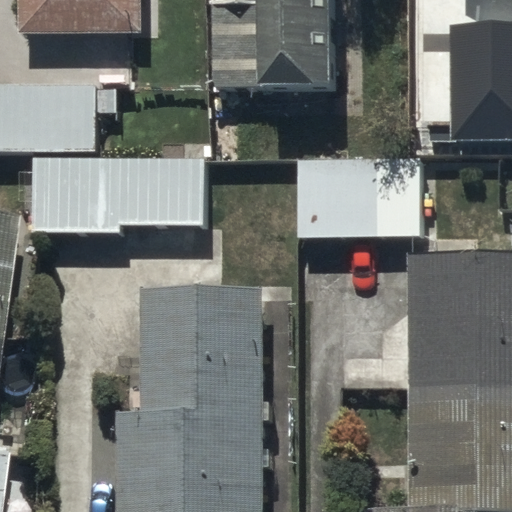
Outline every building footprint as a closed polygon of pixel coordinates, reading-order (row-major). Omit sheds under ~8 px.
[(27,0),(28,30),(152,28),(151,0),(27,0)] [(267,0),(269,92),(340,92),(339,0),(267,0)] [(452,142),(511,142),(511,25),(451,25),(452,142)] [(105,86),(0,86),(0,152),(105,153),(105,86)] [(45,164),(45,238),(215,239),(215,165),(45,164)] [(307,166),(307,232),(425,231),(424,166),(307,166)] [(511,173),(500,173),(500,225),(511,224),(511,173)] [(0,345),(16,224),(0,222),(0,345)] [(413,497),(377,498),(377,511),(511,511),(511,257),(409,259),(413,497)] [(269,511),(269,292),(148,293),(148,414),(126,414),(126,511),(269,511)]
